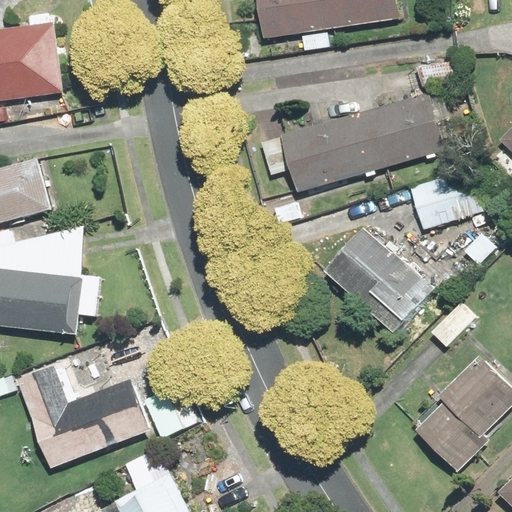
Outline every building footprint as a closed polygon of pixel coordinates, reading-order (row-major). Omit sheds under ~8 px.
[(399,0),(265,0),(272,39),(403,19),(399,0)] [(67,21),(0,31),(0,106),(78,95),(67,21)] [(442,86),(266,141),(278,177),(301,170),(309,194),(462,147),(442,86)] [(511,126),(501,138),(511,148),(511,126)] [(50,155),(0,167),(0,228),(65,212),(50,155)] [(430,233),(511,211),(511,207),(501,167),(419,190),(430,233)] [(373,221),(334,265),(413,335),(452,291),(373,221)] [(85,226),(0,244),(0,326),(75,335),(78,313),(95,317),(99,276),(81,274),(85,226)] [(455,348),(486,320),(471,303),(440,332),(455,348)] [(511,371),(492,353),(422,427),(467,469),(511,420),(511,371)] [(66,364),(26,380),(62,471),(169,429),(148,376),(82,403),(66,364)] [(204,511),(186,471),(124,499),(129,511),(204,511)]
